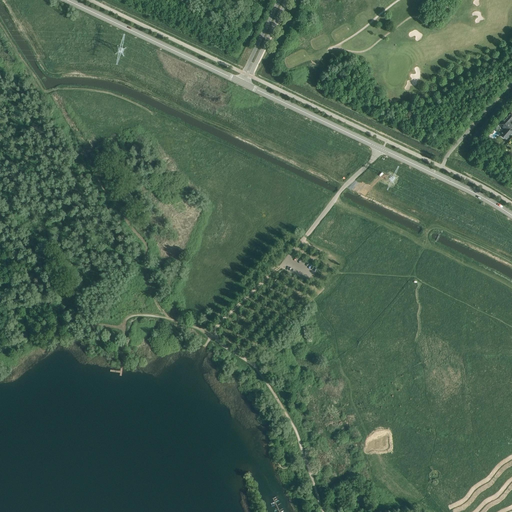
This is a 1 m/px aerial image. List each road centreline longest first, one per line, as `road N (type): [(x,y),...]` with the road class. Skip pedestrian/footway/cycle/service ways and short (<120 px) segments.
road 1 (track): [(279,268),(215,337),(280,402),(325,511)]
road 2 (track): [(146,247),(0,25)]
road 3 (tertiary): [(239,82),(66,0)]
road 4 (unclassified): [(279,268),(381,149)]
road 5 (tertiary): [(381,149),(245,85)]
road 6 (tertiary): [(511,215),(381,149)]
